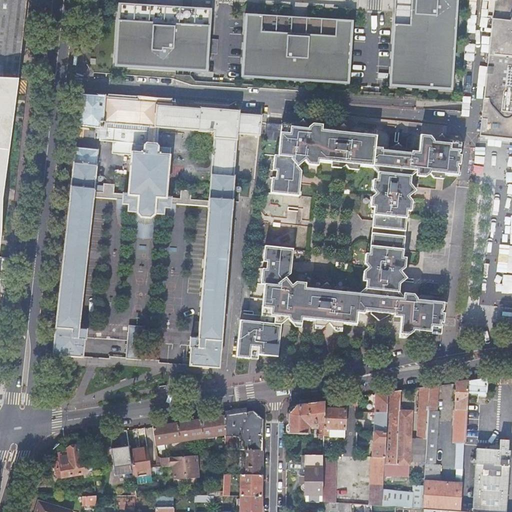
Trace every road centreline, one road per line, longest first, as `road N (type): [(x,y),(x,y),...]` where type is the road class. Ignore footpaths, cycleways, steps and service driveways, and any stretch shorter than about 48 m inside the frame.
road 1 (unclassified): [(470,119),(54,82)]
road 2 (tertiary): [(20,427),(54,82)]
road 3 (secondary): [(275,388),(20,427)]
road 4 (secondary): [(511,351),(275,388)]
road 5 (unclassified): [(275,388),(273,511)]
